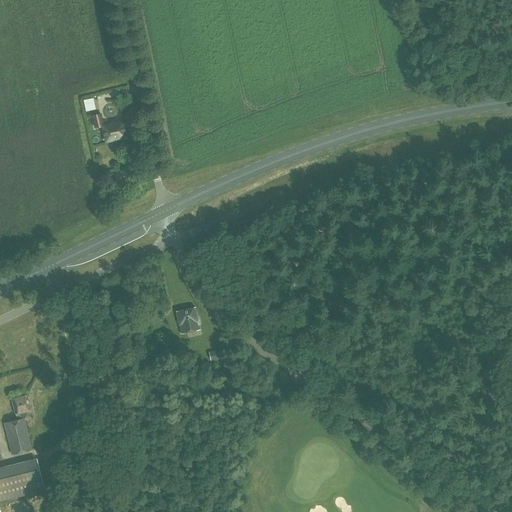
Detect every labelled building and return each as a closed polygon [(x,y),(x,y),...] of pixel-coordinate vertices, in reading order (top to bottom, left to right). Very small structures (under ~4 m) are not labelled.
[(89,110),(98,109),(97,97),(87,99),(89,110)] [(92,115),(94,126),(103,124),(100,113),(92,115)] [(102,125),(106,141),(125,136),(122,121),(102,125)] [(265,129),(181,150),(187,171),(270,151),(265,129)] [(176,311),(181,333),(200,329),(195,306),(176,311)] [(209,351),(210,360),(226,356),(224,348),(209,351)] [(4,422),(12,454),(32,449),(24,416),(24,417),(22,411),(31,408),(27,394),(11,398),(15,412),(17,418),(4,422)] [(1,466),(0,462),(0,501),(45,491),(37,457),(1,466)]
